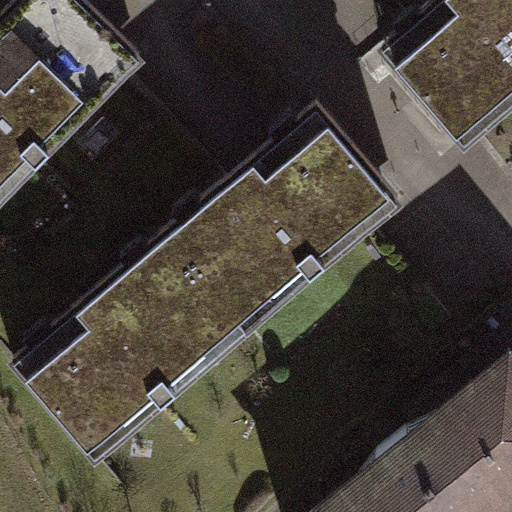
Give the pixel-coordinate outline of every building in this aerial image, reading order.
[(13,0),(0,13),(0,199),(132,67),(64,0),(13,0)] [(511,0),(440,0),(447,4),(423,25),(384,58),(454,139),(475,121),(511,89),(511,0)] [(223,173),(155,235),(238,328),(362,220),(388,197),(317,118),(253,176),(238,160),(223,173)] [(78,456),(238,328),(155,235),(3,364),(78,456)] [(511,342),(498,326),(274,511),(465,511),(511,473),(511,342)]
